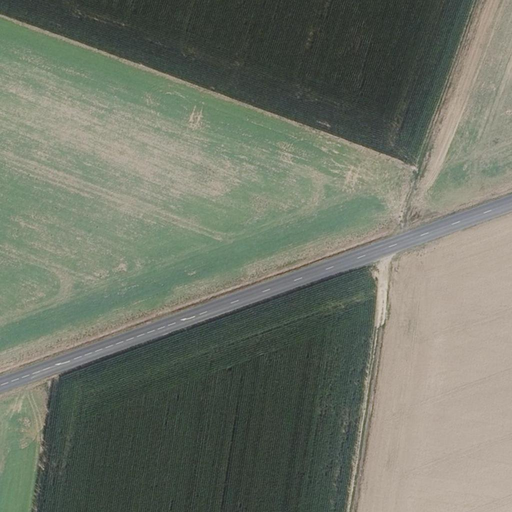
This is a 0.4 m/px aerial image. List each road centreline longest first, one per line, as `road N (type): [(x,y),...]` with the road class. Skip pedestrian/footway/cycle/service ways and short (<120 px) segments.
road 1 (secondary): [(0,384),(511,202)]
road 2 (track): [(351,511),(391,245)]
road 3 (track): [(483,0),(391,245)]
